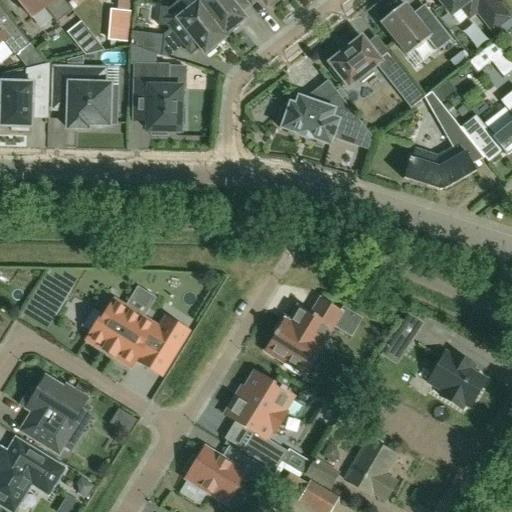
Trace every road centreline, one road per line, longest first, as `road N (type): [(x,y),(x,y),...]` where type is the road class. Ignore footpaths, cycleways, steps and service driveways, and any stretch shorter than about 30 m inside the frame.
road 1 (tertiary): [(228,171),(324,188),(511,251)]
road 2 (tertiary): [(0,163),(228,171)]
road 3 (residential): [(342,0),(243,78),(232,102),(228,171)]
road 4 (residential): [(0,370),(21,336),(172,430)]
road 5 (residential): [(277,273),(172,430)]
